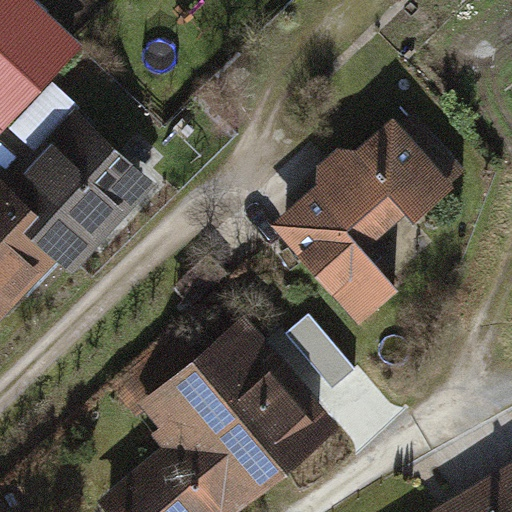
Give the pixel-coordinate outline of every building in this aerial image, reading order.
[(0,0),(0,135),(4,139),(80,54),(19,0),(0,0)] [(61,283),(145,193),(63,117),(0,184),(0,195),(28,222),(13,239),(47,271),(61,283)] [(260,233),(348,333),(388,298),(354,259),(396,222),(404,232),(445,196),(440,190),(454,177),(402,117),(387,130),(384,126),(346,158),(326,156),(306,173),(307,193),(260,233)] [(0,321),(47,271),(13,239),(28,222),(0,195),(0,321)] [(89,507),(92,511),(234,511),(329,433),(236,322),(127,413),(147,436),(141,441),(152,454),(89,507)] [(511,511),(511,461),(424,511),(511,511)]
